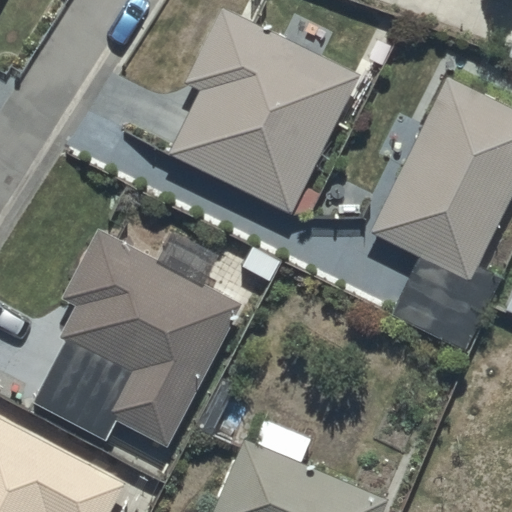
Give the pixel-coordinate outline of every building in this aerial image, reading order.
[(301,179),(355,64),(317,45),(325,29),(293,13),(287,27),(230,0),(216,0),(182,73),(196,79),(165,143),(305,210),(316,186),(301,179)] [(511,181),(511,95),(443,63),(368,220),(415,243),(385,305),(466,343),(502,267),(477,255),(511,181)] [(102,427),(111,407),(164,436),(227,320),(224,318),(238,293),(213,279),(232,244),(170,209),(150,245),(96,216),(58,286),(72,294),(57,321),(63,325),(29,387),(102,427)] [(511,279),(503,303),(511,306),(511,279)] [(53,436),(0,409),(0,511),(99,511),(121,469),(76,446),(80,437),(59,426),(53,436)] [(370,511),(380,488),(299,451),(308,429),(257,409),(249,430),(237,425),(203,511),(370,511)]
